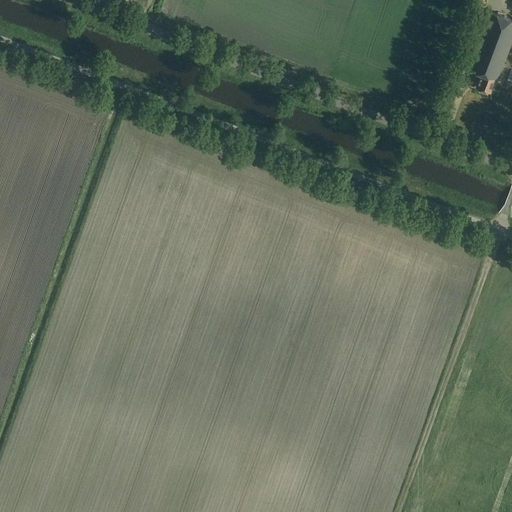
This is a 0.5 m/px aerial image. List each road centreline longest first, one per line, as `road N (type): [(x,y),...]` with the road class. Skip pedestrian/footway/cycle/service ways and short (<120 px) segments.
road 1 (unclassified): [(496,230),(0,38)]
road 2 (unclassified): [(511,168),(70,0)]
road 3 (track): [(496,230),(401,511)]
